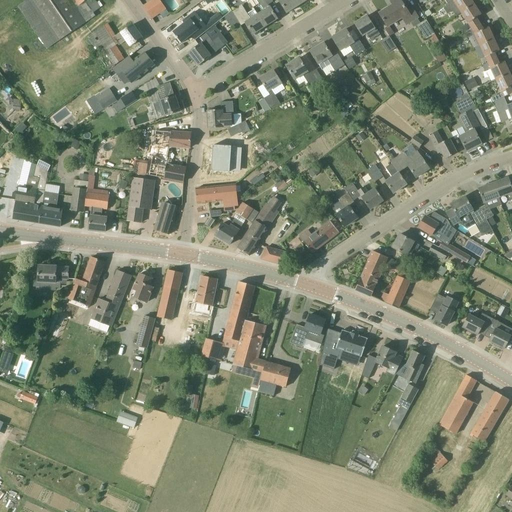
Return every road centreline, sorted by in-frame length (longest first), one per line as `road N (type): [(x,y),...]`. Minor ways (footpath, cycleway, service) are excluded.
road 1 (unclassified): [(316,289),(331,258),(511,156)]
road 2 (tertiary): [(511,382),(407,325),(316,289)]
road 3 (tertiary): [(182,254),(0,231)]
road 4 (residential): [(195,95),(346,0)]
road 5 (residential): [(182,254),(199,126),(195,95)]
road 6 (tertiary): [(316,289),(182,254)]
